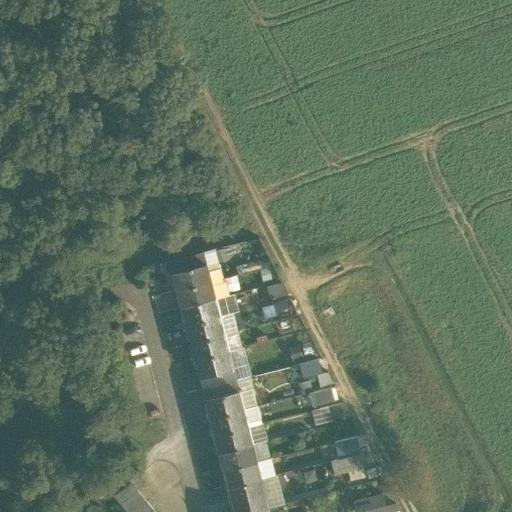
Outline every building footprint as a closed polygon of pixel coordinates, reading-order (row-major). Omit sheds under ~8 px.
[(215,248),(203,251),(206,263),(207,269),(219,266),(215,248)] [(169,260),(172,271),(206,263),(203,251),(169,260)] [(172,271),(176,289),(210,281),(207,269),(206,263),(172,271)] [(219,266),(207,269),(210,281),(222,278),(219,266)] [(222,278),(210,281),(215,298),(227,295),(222,278)] [(176,289),(181,307),(215,298),(210,281),(176,289)] [(282,281),(265,285),(269,299),(289,294),(282,281)] [(227,295),(215,298),(219,316),(233,312),(239,310),(234,293),(227,295)] [(181,307),(185,324),(219,316),(215,298),(181,307)] [(286,299),(273,302),(276,314),(289,310),(286,299)] [(233,312),(219,316),(224,333),(237,330),(233,312)] [(185,324),(190,341),(224,333),(219,316),(185,324)] [(237,330),(224,333),(228,351),(242,347),(237,330)] [(190,341),(194,359),(228,351),(224,333),(190,341)] [(288,347),(292,362),(303,360),(299,345),(288,347)] [(242,347),(228,351),(233,368),(236,381),(249,377),(251,376),(243,346),(242,347)] [(233,368),(228,351),(194,359),(199,377),(233,368)] [(299,364),(303,378),(316,375),(322,373),(319,359),(299,364)] [(199,377),(202,389),(236,381),(233,368),(199,377)] [(328,373),(322,373),(316,375),(320,388),(332,383),(328,373)] [(249,377),(236,381),(239,392),(252,388),(249,377)] [(239,392),(236,381),(202,389),(205,400),(239,392)] [(309,393),(313,406),(334,401),(331,387),(309,393)] [(252,388),(239,392),(243,410),(257,406),(252,388)] [(205,400),(209,418),(243,410),(239,392),(205,400)] [(329,406),(332,420),(351,415),(344,403),(329,406)] [(257,406),(243,410),(247,427),(261,424),(257,406)] [(332,420),(329,406),(311,411),(314,424),(332,420)] [(209,418),(213,436),(247,427),(243,410),(209,418)] [(261,424),(247,427),(252,444),(266,441),(268,441),(263,423),(261,424)] [(213,436),(218,453),(252,444),(247,427),(213,436)] [(333,443),(338,460),(361,454),(357,437),(333,443)] [(252,444),(256,462),(270,458),(266,441),(252,444)] [(218,453),(222,470),(256,462),(252,444),(218,453)] [(365,468),(361,454),(338,460),(331,462),(334,476),(348,472),(363,468),(365,468)] [(270,458),(256,462),(261,479),(275,476),(270,458)] [(222,470),(227,488),(261,479),(256,462),(222,470)] [(365,478),(363,468),(348,472),(350,482),(365,478)] [(275,476),(261,479),(268,509),(285,505),(277,475),(275,476)] [(227,488),(232,511),(255,511),(266,510),(268,509),(261,479),(227,488)] [(113,496),(121,505),(138,492),(130,482),(113,496)] [(131,511),(146,501),(138,492),(121,505),(126,511),(131,511)] [(354,500),(356,511),(359,511),(386,506),(383,493),(354,500)] [(150,511),(153,510),(146,501),(131,511),(150,511)]
